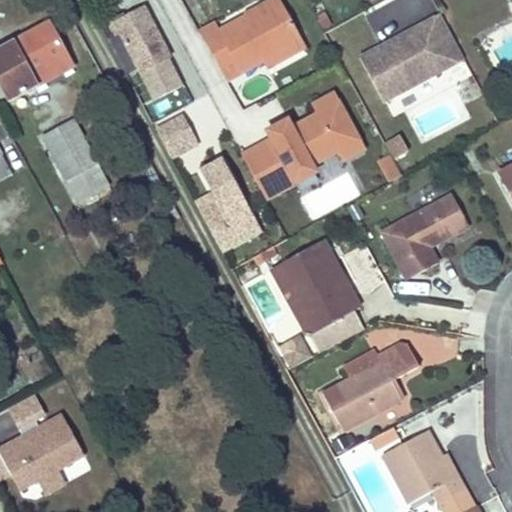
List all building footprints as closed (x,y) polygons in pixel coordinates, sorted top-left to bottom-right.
[(279,0),(270,0),(247,13),(250,19),(281,2),(279,0)] [(250,19),(247,13),(218,29),(214,21),(199,30),(227,80),(262,60),(301,38),(281,2),(250,19)] [(127,28),(118,33),(153,99),(166,92),(151,64),(168,55),(144,8),(122,20),(127,28)] [(379,45),(358,57),(382,102),(463,59),(438,14),(405,31),(407,36),(382,50),(379,45)] [(122,20),(113,24),(118,33),(127,28),(122,20)] [(37,86),(33,79),(68,60),(47,24),(0,49),(0,87),(8,102),(37,86)] [(405,31),(379,45),(382,50),(407,36),(405,31)] [(301,38),(262,60),(266,67),(305,45),(301,38)] [(166,57),(151,64),(166,92),(181,84),(166,57)] [(68,60),(33,79),(37,86),(71,67),(68,60)] [(363,149),(333,94),(331,95),(313,105),(313,106),(318,114),(291,130),(271,140),(242,157),(266,201),(296,184),(292,175),(311,164),(338,149),(344,160),(363,149)] [(182,118),(155,131),(170,161),(197,148),(182,118)] [(71,120),(41,137),(65,182),(95,165),(71,120)] [(271,140),(291,130),(287,122),(267,132),(271,140)] [(399,138),(386,144),(394,161),(407,154),(399,138)] [(0,150),(0,182),(13,176),(0,150)] [(399,176),(387,155),(376,161),(388,182),(399,176)] [(216,198),(197,209),(219,251),(242,239),(236,228),(255,218),(221,157),(199,169),(216,198)] [(316,173),(311,164),(292,175),(296,184),(316,173)] [(95,165),(65,182),(78,206),(108,189),(95,165)] [(511,167),(497,175),(511,200),(511,167)] [(438,264),(429,247),(426,242),(433,239),(436,244),(466,228),(450,196),(380,233),(406,280),(438,264)] [(255,218),(236,228),(242,239),(260,228),(255,218)] [(426,242),(429,247),(436,244),(433,239),(426,242)] [(270,271),(289,305),(300,300),(305,309),(314,312),(323,328),(353,312),(344,296),(339,299),(336,293),(348,287),(323,243),(270,271)] [(360,309),(348,287),(336,293),(339,299),(344,296),(353,312),(360,309)] [(300,300),(289,305),(307,337),(323,328),(314,312),(305,309),(300,300)] [(323,328),(307,337),(316,354),(362,329),(353,312),(323,328)] [(301,337),(279,349),(291,370),(312,357),(301,337)] [(349,379),(322,394),(342,430),(402,398),(395,386),(422,371),(411,351),(401,344),(377,357),(380,363),(350,379),(349,379)] [(350,379),(380,363),(377,357),(373,350),(343,366),(350,379)] [(48,414),(36,393),(10,407),(21,428),(48,414)] [(25,436),(52,422),(48,414),(21,428),(25,436)] [(25,436),(0,449),(0,453),(0,454),(12,476),(20,491),(38,482),(57,471),(85,457),(63,416),(52,422),(25,436)] [(395,429),(370,442),(373,449),(398,435),(395,429)] [(453,478),(441,456),(427,431),(381,455),(407,504),(427,494),(437,511),(464,511),(476,506),(459,475),(453,478)] [(447,452),(441,456),(453,478),(459,475),(447,452)] [(0,481),(12,476),(0,454),(0,453),(0,481)] [(57,471),(38,482),(45,495),(65,485),(57,471)]
